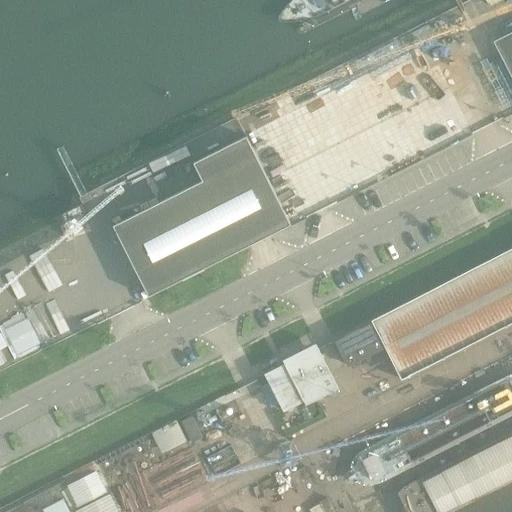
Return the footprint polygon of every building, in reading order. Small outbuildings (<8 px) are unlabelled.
[(511,33),(493,43),(511,79),(511,33)] [(112,226),(149,298),(250,247),(274,235),(291,226),(246,137),(193,164),(201,181),(112,226)] [(511,250),(373,321),(382,338),(402,378),(511,323),(511,250)] [(60,295),(40,303),(54,338),(74,330),(60,295)] [(22,319),(31,337),(48,330),(39,311),(22,319)] [(373,321),(354,331),(337,339),(347,358),(362,351),(361,349),(382,338),(373,321)] [(338,391),(315,346),(283,362),(285,367),(266,377),(269,384),(281,406),(284,412),(303,403),(305,407),(338,391)] [(281,406),(269,384),(262,388),(273,410),(281,406)] [(179,424),(158,434),(166,450),(187,440),(179,424)] [(107,511),(101,498),(69,511),(107,511)]
